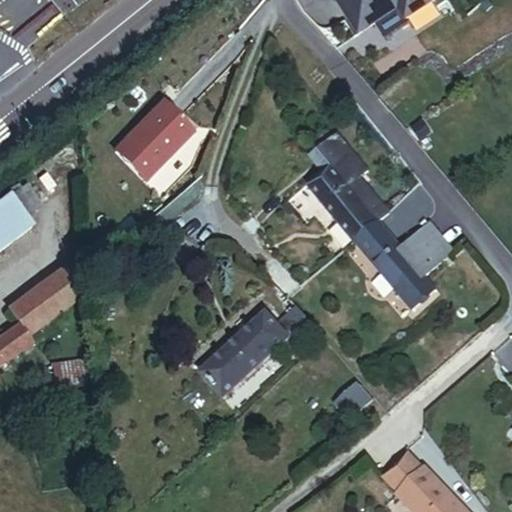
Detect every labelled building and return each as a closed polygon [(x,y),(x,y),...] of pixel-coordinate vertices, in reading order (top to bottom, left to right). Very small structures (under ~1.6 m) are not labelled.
[(429,3),(426,0),(331,0),(331,1),(354,37),(394,11),(400,21),(429,3)] [(161,106),(113,156),(142,185),(191,134),(161,106)] [(384,221),(394,212),(364,179),(372,172),(339,136),(317,155),(333,173),(314,191),(419,307),(443,285),(436,277),(463,252),(438,223),(409,249),(384,221)] [(19,191),(33,211),(52,197),(38,178),(19,191)] [(0,251),(41,222),(33,211),(19,191),(0,204),(0,251)] [(64,263),(25,291),(45,319),(84,291),(64,263)] [(25,291),(5,305),(17,321),(26,333),(45,319),(25,291)] [(288,355),(317,329),(303,313),(283,330),(271,316),(206,374),(224,394),(279,345),(288,355)] [(26,333),(17,321),(0,333),(0,356),(28,336),(26,333)] [(84,356),(62,357),(63,382),(85,381),(84,356)] [(63,382),(62,357),(50,358),(52,383),(63,382)] [(340,406),(355,420),(372,402),(357,388),(340,406)] [(511,446),(503,454),(511,465),(511,446)] [(447,511),(409,460),(380,482),(402,511),(447,511)]
